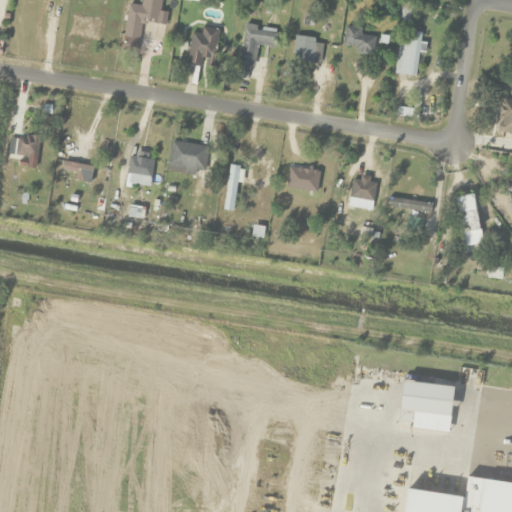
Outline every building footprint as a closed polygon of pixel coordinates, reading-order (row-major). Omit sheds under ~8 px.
[(141,0),(140,6),(128,4),(125,19),(156,25),(161,0),(159,0),(141,0)] [(274,48),(276,29),(240,24),(234,77),(251,79),(255,45),(274,48)] [(359,26),(342,30),(346,48),(354,46),(357,58),(375,54),(370,36),(362,38),(359,26)] [(214,67),(218,30),(201,28),(200,33),(190,32),(186,64),(214,67)] [(324,43),(295,36),(289,59),(319,66),(324,43)] [(511,101),(501,100),(496,133),(511,135),(511,101)] [(9,156),(28,156),(28,167),(36,167),(36,136),(9,136),(9,156)] [(207,147),(171,142),(167,167),(204,172),(207,147)] [(230,210),(240,169),(231,166),(221,208),(230,210)] [(322,186),(323,178),(285,171),(283,179),(322,186)] [(352,180),(344,219),(352,221),(356,199),(372,202),(376,181),(360,178),(360,181),(352,180)] [(479,233),(473,195),(454,198),(460,236),(479,233)] [(430,201),(387,201),(387,211),(430,211),(430,201)] [(412,414),(451,417),(454,388),(403,383),(399,422),(411,423),(412,414)] [(440,511),(446,459),(404,455),(398,511),(440,511)] [(413,486),(409,511),(511,511),(511,481),(472,474),(467,492),(413,486)]
